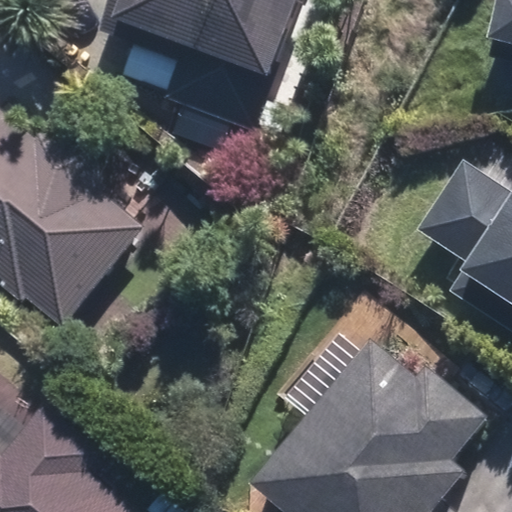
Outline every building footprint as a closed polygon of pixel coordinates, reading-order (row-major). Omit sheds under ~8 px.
[(265,93),(301,0),(126,0),(113,34),(265,93)] [(511,1),(507,0),(502,0),(490,60),(511,64),(511,1)] [(29,304),(64,331),(148,240),(73,170),(61,183),(0,127),(0,292),(24,311),(29,304)] [(415,231),(471,265),(457,287),(511,321),(511,201),(511,202),(455,167),(415,231)] [(250,497),(269,511),(459,511),(451,505),(468,484),(456,474),(488,435),(379,348),(373,343),(250,497)] [(0,461),(0,511),(129,511),(86,481),(102,459),(36,413),(1,462),(0,461)]
